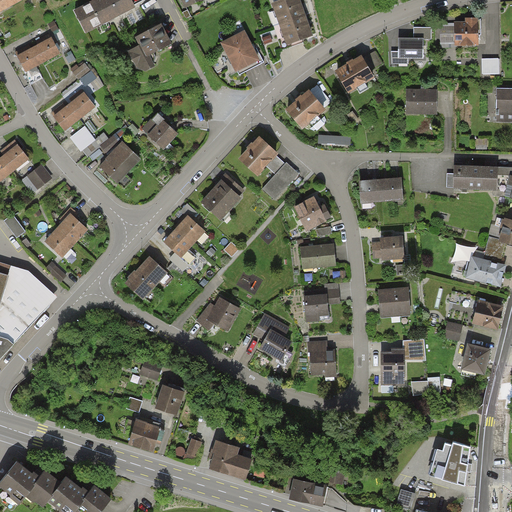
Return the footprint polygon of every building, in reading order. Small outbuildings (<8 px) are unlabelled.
[(0,0),(0,11),(22,0),(0,0)] [(131,11),(125,0),(93,0),(73,10),(85,33),(131,11)] [(308,38),(296,0),(279,0),(274,2),(287,45),(308,38)] [(464,24),(454,25),(454,49),(479,48),(479,20),(464,21),(464,24)] [(169,44),(160,26),(132,39),(141,58),(169,44)] [(413,40),(394,40),(395,61),(422,61),(422,43),(431,42),(431,28),(413,29),(413,40)] [(257,60),(244,33),(220,44),(233,71),(257,60)] [(35,65),(61,52),(54,39),(16,58),(30,85),(42,78),(35,65)] [(361,57),(333,72),(345,95),(373,80),(361,57)] [(483,75),(500,75),(500,60),(483,60),(483,75)] [(438,90),(406,90),(405,117),(437,117),(438,90)] [(511,90),(497,90),(496,115),(511,115),(511,90)] [(307,92),(282,111),(298,131),(323,112),(307,92)] [(62,131),(93,106),(84,95),(53,119),(62,131)] [(163,148),(177,133),(165,122),(151,136),(163,148)] [(73,135),(91,160),(105,150),(87,125),(73,135)] [(110,152),(121,141),(115,134),(103,145),(110,152)] [(256,137),(238,159),(257,175),(276,154),(256,137)] [(0,179),(28,158),(16,142),(0,153),(0,179)] [(114,183),(140,159),(123,142),(97,166),(114,183)] [(286,163),(262,190),(277,202),(300,176),(286,163)] [(496,167),(454,166),(454,188),(495,189),(496,167)] [(51,179),(42,167),(24,181),(33,193),(51,179)] [(400,178),(358,181),(359,203),(402,200),(400,178)] [(220,181),(199,204),(219,221),(239,199),(220,181)] [(313,198),(292,208),(305,233),(325,222),(313,198)] [(6,219),(19,236),(27,229),(15,213),(6,219)] [(87,228),(72,213),(44,241),(59,256),(87,228)] [(185,217),(162,242),(179,258),(202,233),(185,217)] [(511,219),(503,217),(496,241),(511,245),(511,219)] [(401,237),(372,239),(374,263),(403,261),(401,237)] [(333,245),(299,247),(301,270),(335,268),(333,245)] [(505,266),(471,257),(465,279),(499,288),(505,266)] [(148,258),(122,285),(140,302),(166,276),(148,258)] [(26,271),(0,263),(0,357),(55,298),(26,271)] [(325,294),(304,296),(306,322),(328,320),(326,308),(343,306),(341,284),(324,286),(325,294)] [(407,290),(379,292),(380,317),(409,316),(407,290)] [(240,311),(219,298),(214,306),(210,303),(198,323),(208,329),(213,322),(228,331),(240,311)] [(502,307),(478,301),(473,324),(497,329),(502,307)] [(290,330),(266,316),(254,335),(263,340),(257,350),(280,363),(292,343),(285,339),(290,330)] [(464,328),(448,324),(444,339),(461,343),(464,328)] [(326,344),(309,344),(310,379),(336,378),(335,352),(326,353),(326,344)] [(489,352),(466,346),(459,374),(481,381),(489,352)] [(403,352),(380,353),(381,389),(404,389),(403,352)] [(163,365),(144,360),(140,376),(158,381),(163,365)] [(429,379),(413,381),(415,393),(430,391),(429,379)] [(183,394),(159,386),(152,409),(176,417),(183,394)] [(161,428),(134,420),(126,444),(153,453),(161,428)] [(447,480),(465,485),(471,444),(453,439),(452,442),(445,440),(443,448),(438,446),(429,474),(447,480)] [(201,444),(193,441),(187,458),(195,461),(201,444)] [(237,448),(215,441),(207,468),(245,480),(251,460),(235,455),(237,448)] [(13,459),(0,473),(0,491),(15,503),(21,495),(37,508),(43,501),(55,511),(70,511),(72,510),(74,511),(101,511),(111,501),(91,484),(84,492),(63,475),(58,481),(42,468),(35,477),(13,459)] [(345,482),(346,470),(337,469),(337,481),(345,482)] [(293,480),(289,497),(323,506),(327,488),(293,480)] [(403,488),(399,502),(414,505),(418,492),(403,488)]
